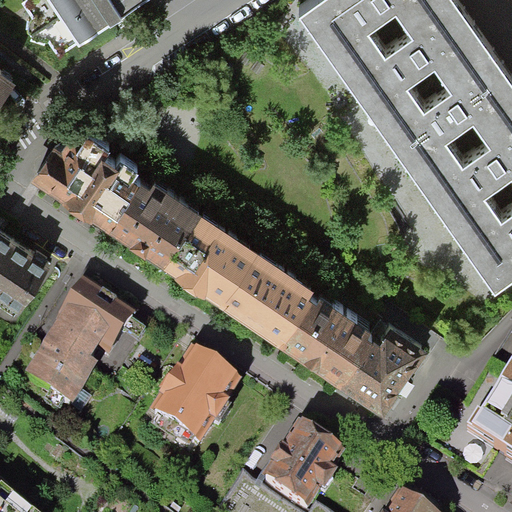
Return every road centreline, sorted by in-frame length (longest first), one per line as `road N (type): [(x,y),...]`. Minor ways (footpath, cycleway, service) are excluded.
road 1 (residential): [(491,511),(0,188)]
road 2 (residential): [(229,0),(65,105)]
